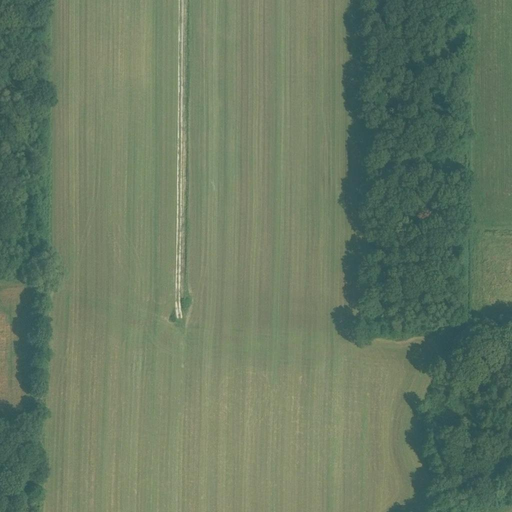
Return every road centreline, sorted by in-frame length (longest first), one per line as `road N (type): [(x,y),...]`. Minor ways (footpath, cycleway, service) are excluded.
road 1 (track): [(179,332),(181,0)]
road 2 (track): [(511,240),(458,249),(439,317),(412,351)]
